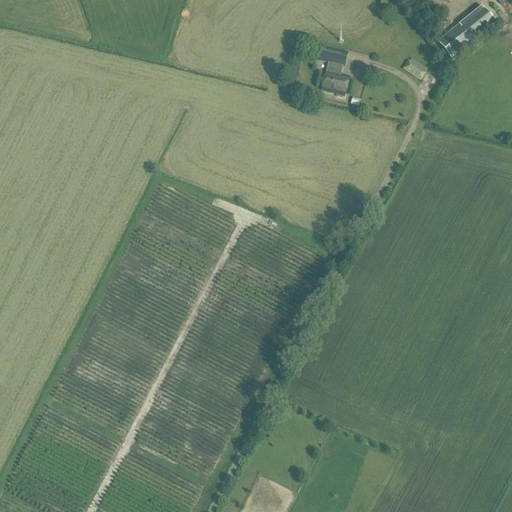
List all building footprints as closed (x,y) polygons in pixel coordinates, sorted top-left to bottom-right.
[(484,9),(439,44),(453,62),(498,27),(484,9)] [(323,47),(320,60),(330,63),(328,72),(327,72),(322,93),(332,95),(332,98),(339,100),(340,97),(344,98),(349,77),(341,75),(343,66),(345,66),(346,59),(335,56),(336,49),(323,47)] [(395,70),(401,59),(396,57),(390,68),(395,70)] [(409,61),(402,70),(422,84),(428,74),(409,61)] [(353,99),(351,105),(359,107),(361,101),(353,99)]
